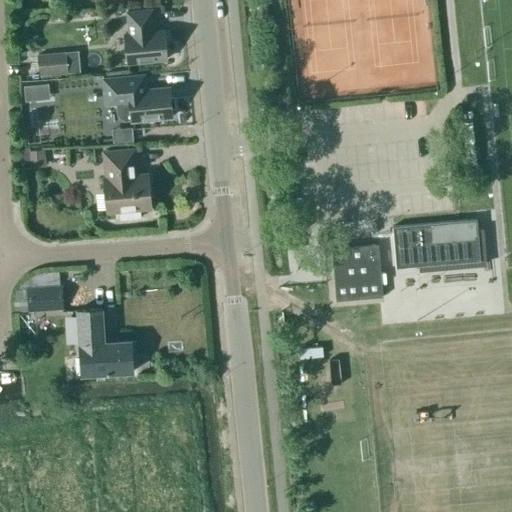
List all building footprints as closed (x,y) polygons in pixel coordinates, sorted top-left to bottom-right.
[(124,34),(126,63),(166,59),(163,30),(153,31),(151,10),(126,12),(128,34),(124,34)] [(67,73),(65,51),(37,54),(39,76),(67,73)] [(132,75),(102,78),(105,105),(116,104),(117,113),(120,117),(124,120),(130,119),(130,120),(171,116),(169,88),(147,90),(145,74),(132,75)] [(35,85),(23,86),(24,100),(24,101),(37,99),(38,99),(37,85),(35,85)] [(147,174),(136,175),(134,149),(103,152),(105,178),(103,178),(107,212),(118,211),(119,219),(140,217),(139,209),(150,208),(147,174)] [(28,151),(29,167),(42,166),(40,150),(28,151)] [(293,210),(295,230),(306,228),(305,224),(304,209),(293,210)] [(476,218),(392,226),(395,267),(480,259),(476,218)] [(335,300),(382,297),(378,244),(331,248),(335,300)] [(27,288),(28,310),(62,308),(61,286),(27,288)] [(132,371),(131,355),(136,354),(135,340),(103,342),(99,342),(98,334),(102,334),(101,309),(77,310),(77,313),(80,313),(81,344),(90,344),(91,355),(80,356),(81,374),(96,373),(96,374),(105,373),(105,372),(132,371)]
